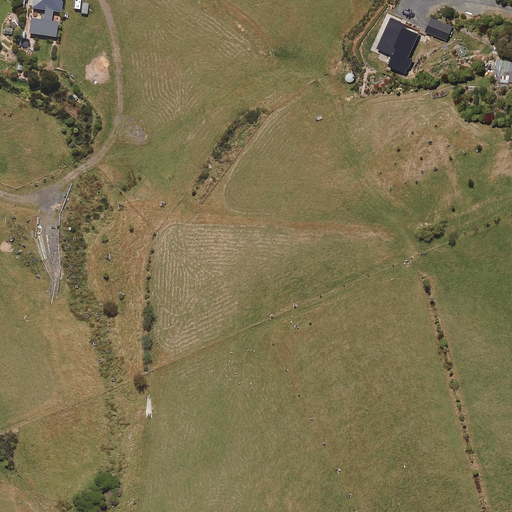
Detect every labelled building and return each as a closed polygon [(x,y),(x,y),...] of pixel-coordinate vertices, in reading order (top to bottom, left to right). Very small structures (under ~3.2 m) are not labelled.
[(34,0),(33,10),(46,12),(44,22),(32,20),(30,35),(57,38),(59,23),(52,23),(53,13),(61,14),(63,0),(34,0)] [(454,27),(432,19),(427,33),(448,41),(454,27)] [(407,26),(393,20),(379,50),(395,57),(387,73),(404,81),(413,60),(410,58),(420,35),(405,28),(407,26)] [(4,26),(3,36),(13,37),(13,27),(4,26)] [(355,74),(347,73),(346,82),(354,83),(355,74)]
